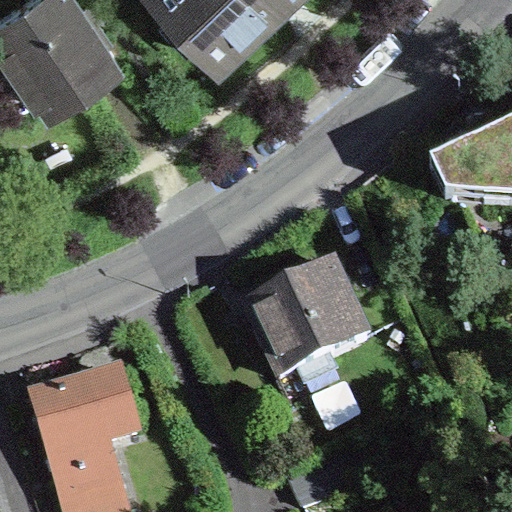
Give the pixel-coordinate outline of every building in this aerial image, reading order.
[(0,32),(8,44),(6,45),(41,97),(43,96),(50,108),(83,85),(90,95),(101,88),(120,75),(113,65),(118,61),(105,41),(110,38),(85,1),(80,5),(77,0),(24,0),(0,16),(0,32)] [(279,0),(160,0),(216,60),(250,28),(279,0)] [(511,125),(475,145),(432,167),(447,199),(479,201),(511,202),(511,125)] [(367,338),(332,266),(267,297),(246,307),(281,379),(367,338)] [(48,397),(33,402),(64,511),(93,511),(93,508),(123,500),(105,441),(137,432),(120,376),(48,397)] [(371,436),(289,476),(304,507),(386,468),(371,436)]
